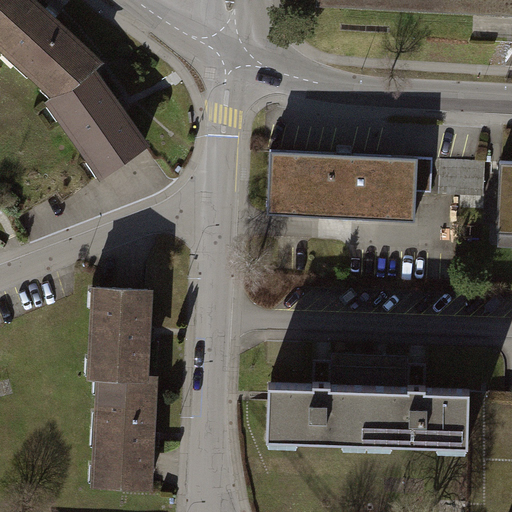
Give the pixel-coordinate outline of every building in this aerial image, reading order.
[(0,0),(0,46),(53,95),(76,87),(100,66),(107,59),(43,0),(0,0)] [(511,0),(316,0),(317,6),(511,15),(511,0)] [(154,143),(100,66),(76,87),(53,95),(47,100),(103,178),(154,143)] [(419,162),(271,155),(269,206),(416,214),(419,162)] [(485,161),(441,159),(440,193),(484,195),(485,161)] [(511,163),(503,163),(501,230),(511,230),(511,163)] [(125,285),(95,284),(90,377),(98,378),(151,381),(152,374),(157,287),(125,285)] [(151,381),(98,378),(93,487),(156,490),(161,375),(152,374),(151,381)] [(368,440),(369,385),(331,384),(331,381),(313,380),(313,383),(268,382),(267,436),(269,436),(269,441),(296,442),(297,437),(343,439),(343,444),(366,445),(366,440),(368,440)] [(469,443),(470,388),(425,387),(426,384),(408,384),(408,386),(369,385),(368,440),(369,440),(369,445),(391,445),(391,441),(438,442),(438,447),(466,448),(466,443),(469,443)]
